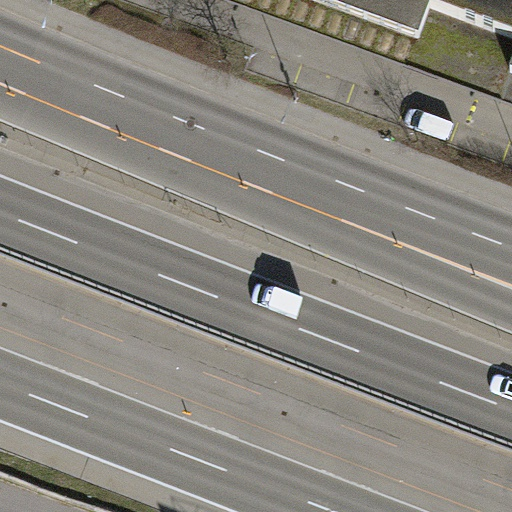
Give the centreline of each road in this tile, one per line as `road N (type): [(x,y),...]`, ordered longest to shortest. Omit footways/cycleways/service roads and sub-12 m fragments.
road 1 (primary): [(511,243),(0,41)]
road 2 (motorway): [(511,407),(0,211)]
road 3 (motorway): [(0,381),(343,511)]
